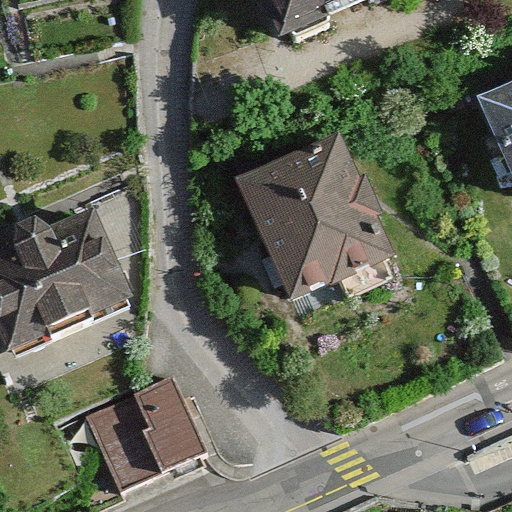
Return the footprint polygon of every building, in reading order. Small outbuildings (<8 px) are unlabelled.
[(252,0),(272,46),(385,0),(252,0)] [(511,85),(475,101),(511,194),(511,85)] [(300,323),(397,278),(338,152),(242,197),(300,323)] [(94,220),(0,254),(0,352),(5,366),(131,320),(94,220)] [(182,388),(97,426),(131,504),(216,467),(182,388)]
